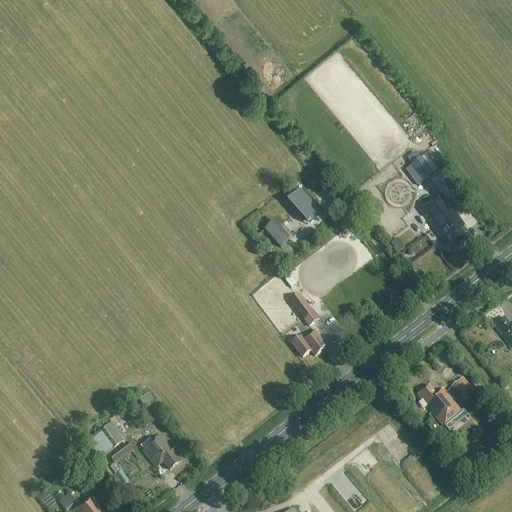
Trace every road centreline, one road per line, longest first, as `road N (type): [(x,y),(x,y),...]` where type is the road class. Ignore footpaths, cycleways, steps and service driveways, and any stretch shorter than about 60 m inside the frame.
road 1 (primary): [(204,492),(353,375)]
road 2 (unclassified): [(216,506),(365,391)]
